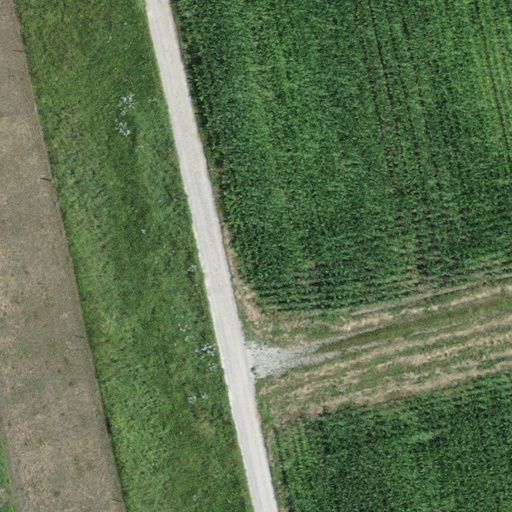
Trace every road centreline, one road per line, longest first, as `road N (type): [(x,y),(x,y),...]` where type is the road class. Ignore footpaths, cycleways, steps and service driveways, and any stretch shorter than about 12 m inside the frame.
road 1 (track): [(160,0),(243,371)]
road 2 (track): [(243,371),(511,314)]
road 3 (track): [(243,371),(273,511)]
